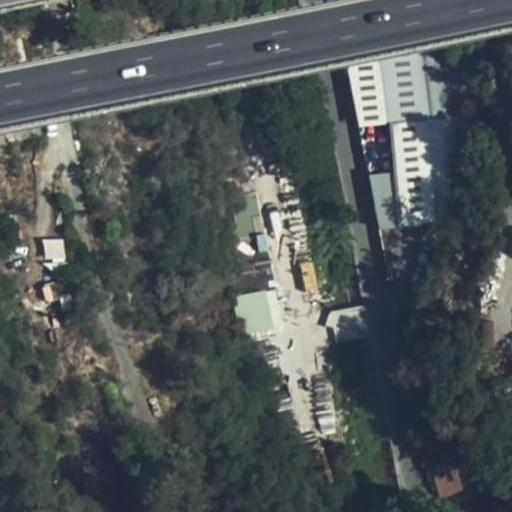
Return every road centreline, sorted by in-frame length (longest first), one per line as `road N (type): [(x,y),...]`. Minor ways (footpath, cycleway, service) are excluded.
road 1 (tertiary): [(425,511),(397,416),(310,0)]
road 2 (motorway): [(0,92),(456,0)]
